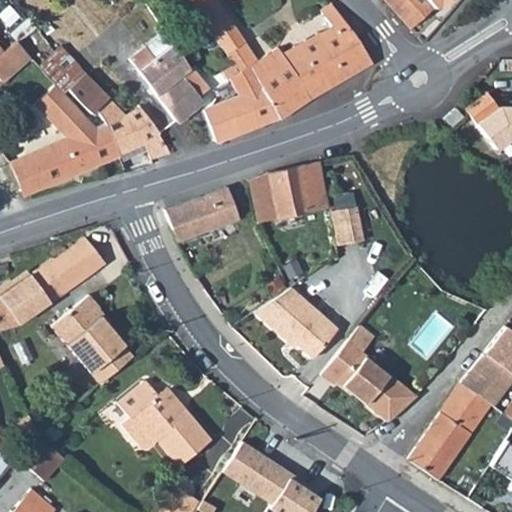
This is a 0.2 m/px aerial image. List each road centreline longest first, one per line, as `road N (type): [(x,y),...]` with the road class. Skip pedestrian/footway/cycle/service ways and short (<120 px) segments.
road 1 (residential): [(129,189),(143,232),(194,321),(278,407),(371,466)]
road 2 (residential): [(416,78),(330,123),(129,189)]
road 3 (residential): [(371,466),(511,296)]
road 4 (residential): [(129,189),(0,230)]
